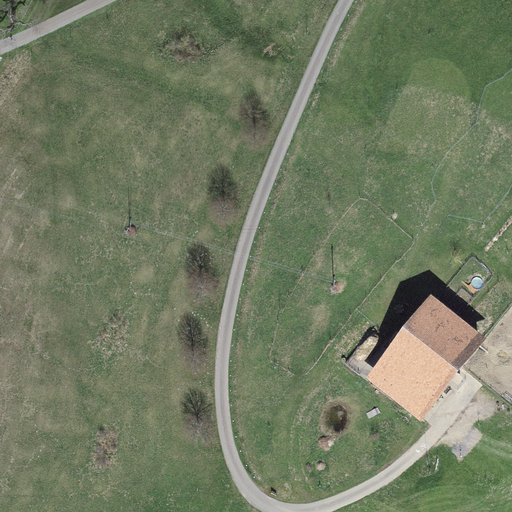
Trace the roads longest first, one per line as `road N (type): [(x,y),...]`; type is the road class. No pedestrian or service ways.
road 1 (track): [(343,0),(270,158),(222,325),(218,397),(229,455),(261,505),(296,511)]
road 2 (track): [(309,511),(370,490),(467,398)]
